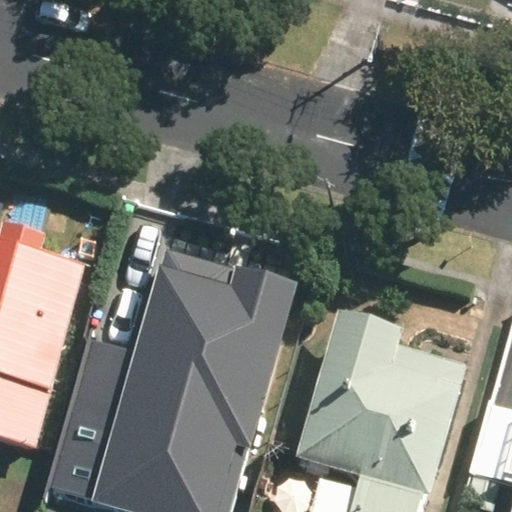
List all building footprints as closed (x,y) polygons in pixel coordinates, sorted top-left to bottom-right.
[(0,242),(0,438),(30,446),(79,269),(35,257),(40,238),(4,229),(0,242)] [(164,252),(117,414),(245,449),(289,287),(164,252)] [(398,332),(340,316),(293,469),(330,478),(320,511),(421,511),(460,370),(393,351),(398,332)] [(511,511),(511,410),(492,406),(462,511),(491,511),(499,486),(511,489),(511,510),(511,511)] [(110,429),(74,419),(58,479),(93,489),(110,429)]
